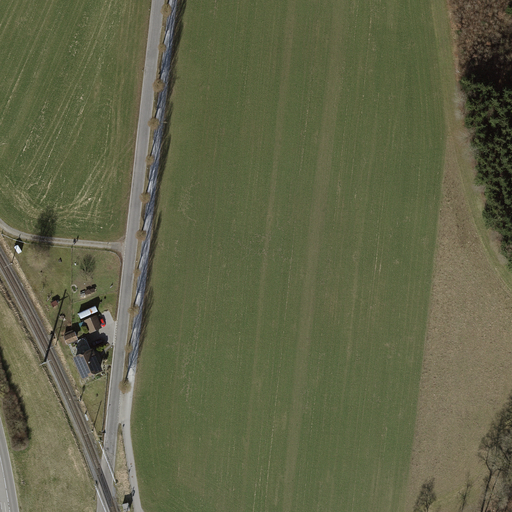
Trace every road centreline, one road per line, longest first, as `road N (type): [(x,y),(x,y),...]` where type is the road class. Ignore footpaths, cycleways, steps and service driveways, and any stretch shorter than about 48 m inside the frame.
road 1 (tertiary): [(103,511),(159,0)]
road 2 (track): [(0,222),(27,237),(132,248)]
